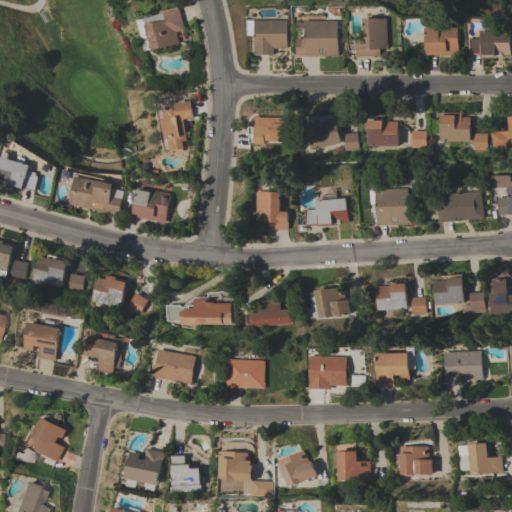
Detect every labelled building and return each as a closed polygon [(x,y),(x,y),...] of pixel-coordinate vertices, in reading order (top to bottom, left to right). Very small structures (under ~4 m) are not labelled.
[(179,43),(153,49),(152,48),(145,50),(137,19),(165,12),(174,9),(179,8),(184,29),(176,32),(179,43)] [(388,18),(388,44),(389,44),(389,47),(380,47),(380,56),(356,56),(356,37),(364,37),(364,18),(388,18)] [(255,19),(288,20),(288,47),(273,47),(273,54),(254,54),(254,51),(255,51),(255,19)] [(305,20),(338,20),(338,24),(340,24),(340,29),(338,29),(338,56),(296,56),(296,38),(305,38),(305,20)] [(439,24),(453,24),(453,27),(459,27),(459,54),(427,54),(426,27),(439,27),(439,24)] [(482,30),(511,31),(511,54),(503,54),(503,55),(497,55),(497,56),(481,55),(481,54),(469,54),(470,37),(473,38),(482,38),(482,30)] [(166,144),(162,113),(165,113),(165,110),(177,108),(176,102),(192,100),(192,102),(200,101),(202,113),(197,114),(198,118),(186,120),(186,126),(185,126),(187,140),(183,140),(184,148),(182,148),(182,150),(174,152),(174,149),(170,150),(170,144),(166,144)] [(470,116),(470,141),(440,141),(440,138),(439,138),(439,134),(440,134),(440,112),(461,112),(461,116),(470,116)] [(511,145),(490,147),(489,131),(507,130),(507,118),(507,116),(511,115),(511,145)] [(285,140),(264,140),(264,144),(254,144),(254,142),(248,142),(248,126),(254,126),(254,125),(255,125),(255,116),(260,116),(260,117),(285,117),(285,140)] [(341,143),(312,149),(306,123),(321,120),(321,122),(336,119),(341,143)] [(397,146),(367,145),(368,119),(383,119),(383,121),(397,121),(397,146)] [(411,130),(425,130),(425,147),(410,147),(411,130)] [(358,149),(344,150),(342,133),(356,132),(358,149)] [(486,149),(472,149),(471,132),(486,132),(486,149)] [(41,175),(37,191),(25,188),(25,189),(10,185),(10,183),(4,182),(5,182),(0,180),(0,165),(3,156),(4,154),(11,156),(10,158),(19,161),(20,155),(27,159),(26,163),(31,164),(30,170),(38,172),(37,175),(39,175),(41,175)] [(70,203),(72,196),(70,195),(71,188),(74,189),(77,175),(98,180),(99,179),(115,183),(114,188),(125,190),(123,200),(124,200),(123,205),(121,204),(119,214),(70,203)] [(511,214),(499,214),(498,197),(509,196),(509,187),(511,186),(511,214)] [(132,216),(138,189),(142,190),(142,188),(148,190),(148,191),(149,191),(150,188),(170,193),(164,222),(132,216)] [(376,189),(409,188),(410,223),(377,224),(376,189)] [(485,218),(463,219),(463,217),(455,217),(455,220),(439,222),(438,204),(444,204),(443,193),(449,193),(482,190),(483,197),(484,197),(484,201),(483,201),(485,218)] [(258,191),(282,191),(281,211),(289,211),(289,229),(270,229),(270,222),(265,221),(265,220),(257,220),(257,217),(258,217),(258,191)] [(307,225),(305,209),(308,209),(318,208),(317,200),(323,199),(323,195),(336,194),(337,197),(346,196),(346,197),(349,221),(341,222),(341,223),(334,224),(335,224),(319,226),(319,224),(307,225)] [(6,271),(0,269),(0,239),(4,241),(3,243),(10,245),(11,243),(14,243),(6,271)] [(60,286),(37,280),(36,283),(35,283),(32,283),(32,282),(31,281),(38,255),(52,259),(53,257),(67,261),(60,286)] [(13,259),(27,262),(23,278),(9,275),(13,259)] [(69,273),(82,275),(79,291),(66,289),(69,273)] [(121,307),(92,300),(97,277),(105,279),(106,274),(117,277),(116,279),(124,281),(124,279),(126,279),(126,281),(126,282),(121,307)] [(462,276),(464,302),(435,304),(433,280),(447,279),(447,277),(462,276)] [(511,313),(490,315),(489,293),(493,292),(492,278),(506,278),(507,294),(511,294),(511,313)] [(407,308),(377,310),(376,286),(390,285),(390,283),(405,282),(407,308)] [(312,317),(309,292),(315,291),(315,290),(343,286),(345,299),(348,299),(350,314),(318,317),(318,316),(312,317)] [(468,292),(482,291),(483,308),(469,309),(468,292)] [(134,292),(147,300),(138,313),(126,306),(134,292)] [(425,313),(411,314),(410,297),(424,296),(425,301),(428,301),(428,307),(425,308),(425,313)] [(230,302),(230,324),(220,324),(220,323),(195,323),(195,324),(179,324),(179,323),(170,323),(170,320),(167,320),(167,305),(181,305),(181,306),(185,306),(185,305),(194,305),(194,298),(208,298),(208,301),(212,301),(212,302),(230,302)] [(249,328),(247,310),(261,308),(260,300),(275,298),(276,301),(280,301),(281,309),(289,309),(291,323),(256,326),(256,327),(249,328)] [(29,321),(45,324),(46,320),(55,321),(54,326),(61,328),(55,361),(39,357),(41,346),(34,345),(33,350),(24,348),(29,321)] [(89,336),(119,342),(112,373),(97,370),(100,358),(85,354),(89,336)] [(394,386),(377,386),(376,355),(373,356),(372,345),(407,345),(407,352),(409,352),(409,380),(400,380),(400,374),(394,374),(394,386)] [(160,349),(196,356),(191,383),(155,376),(160,349)] [(481,350),(482,379),(461,380),(461,384),(446,385),(445,351),(481,350)] [(331,389),(308,387),(308,381),(309,381),(310,355),(347,357),(345,385),(331,385),(331,389)] [(264,388),(226,387),(228,358),(265,360),(264,382),(265,382),(264,388)] [(67,429),(62,438),(59,436),(55,442),(64,447),(56,461),(27,445),(43,416),(67,429)] [(470,473),(469,443),(487,442),(487,446),(489,446),(490,456),(501,456),(502,472),(470,473)] [(467,445),(458,445),(459,470),(468,469),(467,445)] [(401,446),(429,446),(429,459),(432,459),(432,474),(401,474),(401,446)] [(146,448),(164,452),(162,462),(161,462),(156,484),(125,478),(125,475),(121,475),(123,465),(127,466),(130,451),(139,453),(138,458),(145,459),(146,455),(145,455),(146,448)] [(217,477),(219,450),(248,452),(248,459),(251,459),(250,465),(252,465),(251,480),(273,481),(272,496),(251,495),(251,493),(242,492),(243,479),(220,478),(220,477),(217,477)] [(311,461),(317,474),(316,474),(316,475),(312,477),(288,486),(280,467),(280,466),(279,464),(284,462),(283,458),(303,450),(308,461),(310,460),(311,461)] [(369,461),(370,480),(338,481),(338,450),(357,450),(357,461),(369,461)] [(200,490),(171,491),(171,484),(172,484),(171,455),(184,455),(184,464),(189,464),(189,467),(199,467),(199,475),(202,475),(202,483),(199,483),(200,490)] [(14,511),(25,481),(50,491),(47,500),(42,498),(40,504),(50,508),(48,511),(14,511)]
